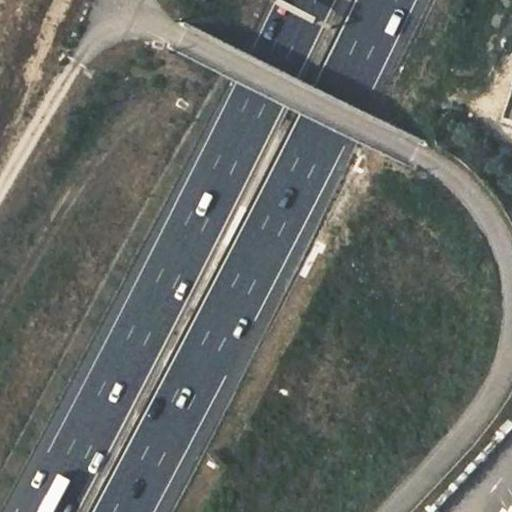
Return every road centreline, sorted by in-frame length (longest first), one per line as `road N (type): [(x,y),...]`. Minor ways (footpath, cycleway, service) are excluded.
road 1 (motorway): [(123,511),(386,0)]
road 2 (motorway): [(305,0),(45,511)]
road 3 (track): [(0,189),(107,19),(135,5)]
road 4 (track): [(107,19),(61,17),(37,48),(30,139)]
